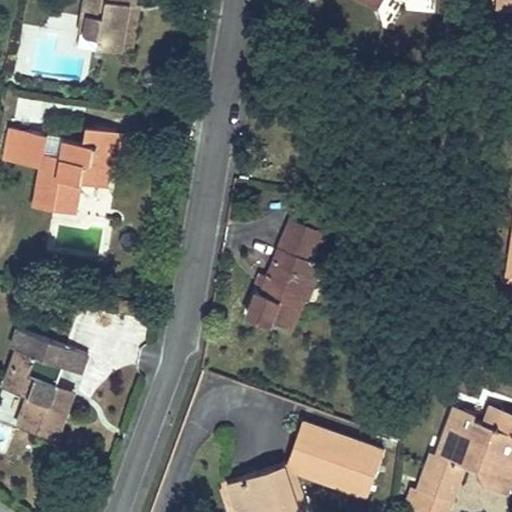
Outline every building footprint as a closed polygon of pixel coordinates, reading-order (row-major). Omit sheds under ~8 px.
[(84,0),(78,36),(96,39),(95,50),(118,55),(126,12),(132,12),(133,0),(84,0)] [(364,0),(362,4),(375,10),(380,0),(364,0)] [(511,0),(501,0),(501,8),(511,9),(511,0)] [(9,129),(3,159),(39,167),(33,206),(73,213),(78,186),(106,191),(113,151),(66,141),(63,156),(45,154),(47,136),(9,129)] [(256,293),(246,320),(270,328),(273,322),(291,328),(302,300),(306,301),(314,278),(308,275),(311,264),(307,261),(317,235),(287,224),(261,294),(256,293)] [(67,375),(71,344),(90,346),(92,326),(18,318),(15,338),(22,339),(17,378),(41,381),(38,411),(77,416),(82,377),(67,375)] [(437,455),(421,498),(451,508),(470,457),(486,462),(483,470),(489,484),(509,490),(511,481),(511,415),(505,413),(497,431),(475,422),(477,416),(456,409),(439,456),(437,455)] [(293,468),(295,476),(368,505),(386,461),(306,429),(293,468)] [(293,468),(233,486),(241,511),(307,511),(295,476),(293,468)]
